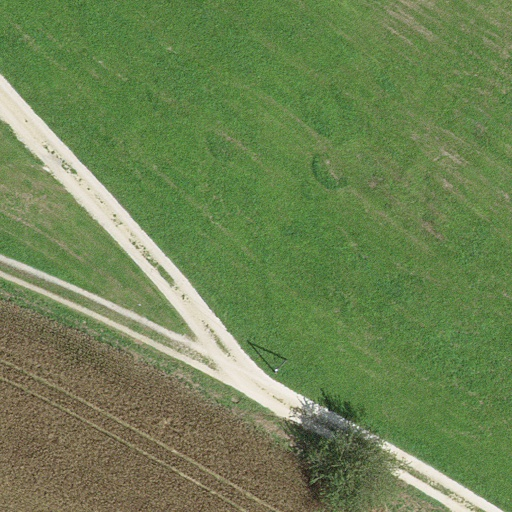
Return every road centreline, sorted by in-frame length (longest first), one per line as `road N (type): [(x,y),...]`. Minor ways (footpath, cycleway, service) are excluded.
road 1 (track): [(466,511),(233,378),(0,270)]
road 2 (track): [(0,107),(233,378)]
